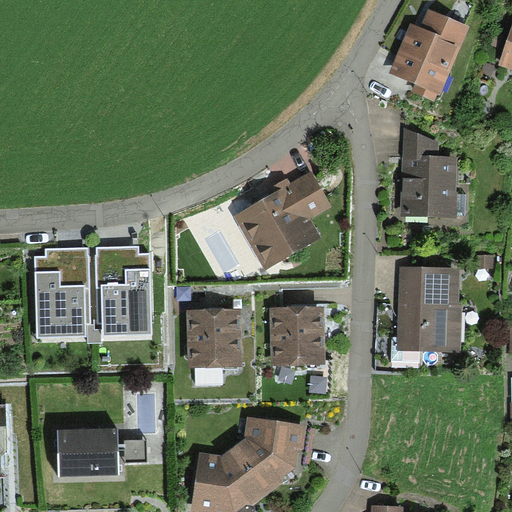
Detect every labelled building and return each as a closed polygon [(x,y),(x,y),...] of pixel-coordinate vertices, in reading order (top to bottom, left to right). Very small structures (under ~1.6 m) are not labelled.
[(470,31),(428,13),(421,31),(411,27),(390,77),(412,86),(408,95),(435,106),(438,98),(441,99),(470,31)] [(511,29),(498,68),(511,72),(511,29)] [(403,217),(457,218),(457,160),(439,160),(439,145),(405,133),(403,217)] [(286,182),(271,191),(274,196),(234,217),(265,272),(322,241),(310,220),(330,209),(312,175),(289,188),(286,182)] [(139,257),(138,248),(96,249),(99,326),(105,325),(105,337),(153,335),(150,257),(139,257)] [(46,250),(46,259),(36,259),(39,341),(88,339),(88,326),(92,326),(91,249),(46,250)] [(462,272),(401,270),(397,353),(462,355),(464,304),(460,304),(462,272)] [(244,369),(243,312),(216,312),(186,313),(186,370),(244,369)] [(299,312),(270,312),(270,367),(325,367),(325,312),(299,312)] [(88,339),(88,345),(102,345),(102,331),(95,331),(95,326),(92,326),(88,326),(88,339)] [(7,409),(0,408),(0,475),(2,475),(1,457),(9,456),(7,409)] [(277,425),(249,422),(246,446),(226,459),(200,456),(197,483),(193,511),(242,511),(296,470),(298,454),(304,455),(307,429),(277,425)] [(118,431),(59,433),(61,482),(120,480),(119,466),(119,448),(118,431)] [(148,442),(124,442),(124,448),(119,448),(119,466),(148,466),(148,442)]
